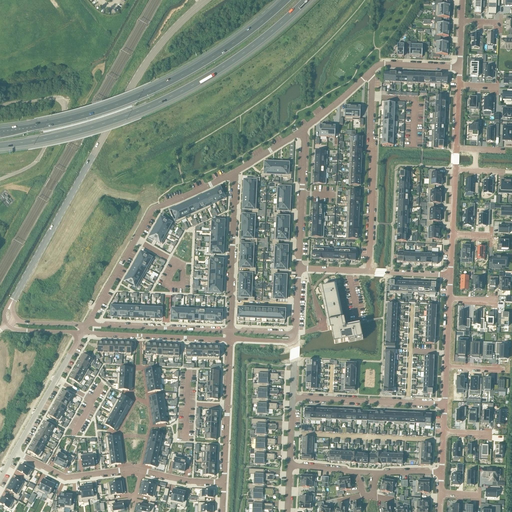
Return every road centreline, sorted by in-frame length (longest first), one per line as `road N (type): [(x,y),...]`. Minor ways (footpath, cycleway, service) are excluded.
road 1 (tertiary): [(205,0),(132,86),(12,299)]
road 2 (trunk): [(0,145),(71,132),(160,101),(248,49),(305,0)]
road 3 (trunk): [(285,0),(228,46),(140,95),(0,131)]
road 4 (residential): [(86,324),(151,209),(231,173)]
road 5 (residential): [(368,73),(368,271)]
road 6 (unclassified): [(0,178),(37,160),(65,110),(59,96),(0,105)]
road 7 (residential): [(231,173),(229,331)]
road 8 (residential): [(292,397),(444,404)]
road 9 (residential): [(82,331),(230,339)]
road 10 (residential): [(229,331),(86,324)]
road 11 (residential): [(224,482),(230,339)]
road 12 (residential): [(299,130),(298,268)]
road 13 (residential): [(82,331),(14,450)]
